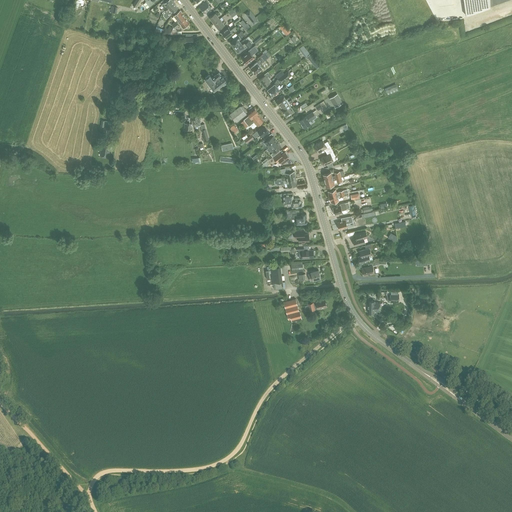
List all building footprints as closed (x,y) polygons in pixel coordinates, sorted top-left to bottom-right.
[(162,12),(175,3),(172,0),(168,0),(165,3),(165,2),(161,5),(164,8),(161,10),(162,12)] [(463,0),(466,15),(490,7),(509,0),(463,0)] [(205,13),(212,8),(207,1),(200,7),(205,13)] [(175,3),(162,12),(164,14),(170,10),(172,13),(178,8),(175,3)] [(174,27),(178,23),(178,24),(179,22),(186,17),(180,10),(174,15),(178,21),(177,22),(176,21),(172,24),(174,27)] [(255,17),(250,10),(245,13),(252,22),(257,18),(255,17)] [(214,23),(220,19),(218,17),(220,15),(218,12),(216,14),(215,13),(210,17),(214,23)] [(179,22),(183,27),(190,22),(186,17),(179,22)] [(218,28),(219,29),(224,25),(223,23),(225,22),(223,19),(221,21),(220,19),(214,23),(215,24),(215,25),(217,28),(218,28)] [(180,26),(178,24),(178,23),(174,27),(170,34),(177,34),(182,34),(182,31),(177,31),(176,29),(180,26)] [(231,32),(237,27),(234,24),(229,28),(228,27),(222,32),(224,35),(223,36),(225,38),(226,37),(226,38),(233,33),(231,32)] [(286,34),(290,31),(284,24),(280,27),(286,34)] [(234,48),(241,42),(239,40),(241,38),(240,38),(244,35),(241,30),(237,34),(238,35),(236,37),(237,38),(231,43),(232,45),(234,48)] [(256,44),(263,39),(261,36),(254,42),(256,44)] [(241,42),(234,48),(236,50),(238,52),(244,47),(245,48),(247,47),(248,48),(252,45),(249,40),(245,43),(244,43),(243,44),(241,42)] [(247,63),(254,57),(252,55),(258,50),(255,45),(248,51),(249,52),(242,57),(243,58),(242,58),(246,63),(247,63)] [(254,64),(250,67),(251,68),(253,70),(252,71),(254,73),(255,73),(262,68),(259,65),(269,57),(266,53),(260,57),(261,59),(257,62),(254,64)] [(306,56),(306,57),(316,69),(320,65),(310,53),(310,54),(310,53),(306,56)] [(284,73),(278,79),(276,80),(276,81),(274,83),(275,83),(268,89),(272,95),(280,90),(276,85),(280,83),(281,84),(292,75),(288,70),(284,73)] [(284,73),(282,70),(275,75),(278,79),(284,73)] [(225,76),(223,76),(219,71),(211,77),(210,75),(210,76),(209,75),(205,78),(206,79),(214,89),(222,83),(224,85),(226,83),(226,81),(226,80),(227,78),(225,76)] [(265,86),(270,82),(272,81),(270,78),(272,77),(270,75),(268,72),(264,75),(265,76),(260,79),(265,86)] [(387,95),(398,90),(396,84),(385,88),(387,95)] [(337,94),(330,98),(335,107),(342,103),(337,94)] [(280,106),(292,98),(290,96),(286,98),(284,95),(283,95),(282,95),(280,97),(276,100),(278,104),(279,104),(280,106)] [(292,98),(280,106),(281,108),(286,116),(294,110),(289,103),(294,101),(292,98)] [(247,111),(243,105),(241,106),(240,105),(229,114),(236,122),(247,114),(246,112),(247,111)] [(243,126),(258,114),(259,114),(254,108),(248,113),(249,115),(244,119),(244,121),(241,123),(243,126)] [(306,116),(299,120),(302,123),(301,124),(303,127),(304,127),(305,127),(311,123),(309,122),(316,117),(316,116),(313,112),(313,111),(306,116)] [(192,125),(195,125),(195,118),(196,117),(196,114),(191,114),(191,122),(184,122),(185,130),(192,129),(192,125)] [(257,125),(263,121),(258,114),(243,126),(245,128),(248,126),(249,126),(254,122),(257,125)] [(265,125),(253,134),(256,137),(260,134),(262,137),(270,131),(269,130),(270,130),(266,125),(265,125)] [(247,143),(254,138),(251,134),(244,140),(247,143)] [(270,147),(277,141),(273,136),(270,138),(269,136),(261,142),(263,144),(265,142),(267,144),(268,144),(270,146),(270,147)] [(354,139),(348,141),(351,147),(356,145),(354,139)] [(326,152),(332,149),(328,141),(325,143),(323,140),(313,145),(318,153),(324,149),(326,152)] [(281,146),(277,141),(270,147),(270,146),(267,149),(269,152),(272,150),(273,152),(271,154),(273,157),(280,151),(279,148),(281,146)] [(109,156),(111,145),(102,144),(100,155),(109,156)] [(332,149),(326,152),(328,155),(321,158),(324,166),(327,164),(328,167),(334,165),(332,162),(334,161),(332,158),(336,156),(332,149)] [(290,157),(286,152),(282,155),(280,152),(274,157),(277,162),(279,160),(282,164),(290,157)] [(278,178),(277,178),(277,180),(282,180),(282,181),(287,180),(295,178),(294,171),(291,172),(290,167),(285,168),(280,169),(281,173),(283,174),(285,174),(286,177),(284,178),(284,177),(280,178),(278,178)] [(325,182),(342,177),(341,176),(345,175),(344,170),(340,171),(334,173),(335,175),(332,176),(331,172),(323,175),(325,182)] [(342,177),(325,182),(326,187),(335,184),(333,181),(336,180),(337,182),(343,181),(342,177)] [(277,180),(274,180),(275,184),(278,184),(278,185),(284,184),(284,183),(287,183),(288,187),(297,185),(295,178),(287,180),(282,181),(282,180),(277,180)] [(336,190),(328,192),(329,194),(330,198),(345,194),(348,193),(348,192),(347,192),(347,189),(344,190),(343,190),(339,191),(336,192),(336,190)] [(294,199),(293,193),(283,194),(284,205),(292,204),(292,207),(302,207),(302,206),(303,206),(303,203),(302,202),(301,202),(300,198),(294,199)] [(345,194),(330,198),(330,201),(331,201),(331,202),(339,200),(338,198),(343,197),(345,196),(349,195),(348,193),(345,194)] [(350,208),(349,202),(345,203),(345,202),(340,204),(340,206),(333,208),(332,209),(334,213),(335,213),(335,214),(342,212),(343,214),(347,212),(347,209),(350,208)] [(297,216),(297,210),(287,210),(287,219),(296,218),(297,224),(306,224),(307,223),(307,221),(306,220),(306,214),(301,214),(301,216),(297,216)] [(342,221),(337,222),(338,225),(337,226),(338,228),(339,229),(348,227),(347,223),(353,222),(351,216),(345,217),(341,218),(341,220),(342,221)] [(305,234),(304,231),(295,231),(295,238),(299,238),(299,242),(309,241),(309,234),(305,234)] [(355,246),(365,243),(363,237),(367,236),(365,231),(355,234),(356,238),(353,239),(353,241),(354,244),(355,244),(355,246)] [(358,256),(360,263),(370,260),(372,261),(373,260),(371,253),(370,249),(372,249),(374,246),(373,243),(371,243),(365,245),(366,249),(359,250),(361,255),(358,256)] [(303,245),(299,246),(296,246),(297,250),(299,250),(299,258),(302,258),(302,259),(307,259),(307,258),(313,257),(313,255),(314,255),(315,254),(315,251),(314,250),(313,250),(304,251),(303,250),(303,246),(303,245)] [(368,266),(362,268),(364,275),(368,274),(368,275),(375,273),(373,266),(374,265),(380,263),(379,260),(373,262),(372,262),(372,265),(368,266)] [(300,264),(300,263),(291,264),(292,272),(303,271),(302,264),(300,264)] [(282,288),(282,282),(283,282),(281,266),(271,268),(273,283),(274,289),(282,288)] [(310,281),(313,280),(321,278),(319,270),(311,272),(311,273),(308,274),(310,281)] [(299,311),(296,298),(284,301),(289,320),(291,319),(291,320),(302,317),(300,310),(299,311)] [(327,306),(325,298),(316,301),(316,302),(314,303),(314,302),(308,304),(310,311),(316,309),(315,309),(318,308),(318,309),(327,306)] [(380,312),(380,302),(375,302),(375,301),(368,301),(368,313),(374,313),(374,312),(376,312),(380,312)]
